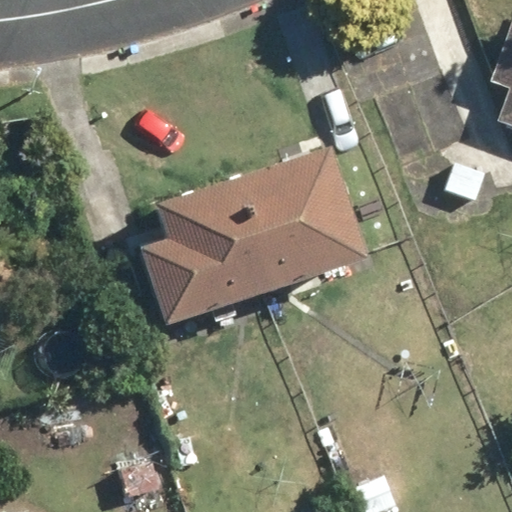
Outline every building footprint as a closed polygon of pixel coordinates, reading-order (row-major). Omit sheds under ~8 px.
[(494,102),(485,127),(511,137),(511,25),(502,22),(474,94),(494,102)] [(484,171),(445,162),(435,206),(473,216),(484,171)] [(141,343),(348,278),(309,164),(132,219),(143,254),(115,263),(141,343)] [(150,449),(109,459),(120,507),(161,497),(150,449)] [(376,466),(340,482),(352,511),(396,511),(397,511),(376,466)]
